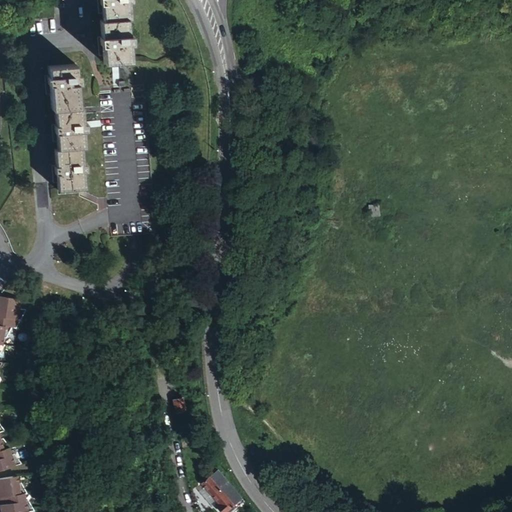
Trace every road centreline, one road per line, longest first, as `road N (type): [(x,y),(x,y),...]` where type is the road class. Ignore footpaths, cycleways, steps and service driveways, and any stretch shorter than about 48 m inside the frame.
road 1 (tertiary): [(274,511),(224,431),(217,387),(230,120)]
road 2 (residential): [(77,0),(79,42),(31,48),(43,253),(33,267),(0,265)]
road 3 (residential): [(188,511),(171,472),(165,338)]
road 4 (tertiary): [(196,0),(230,120)]
road 5 (tertiary): [(230,120),(232,77),(212,0)]
